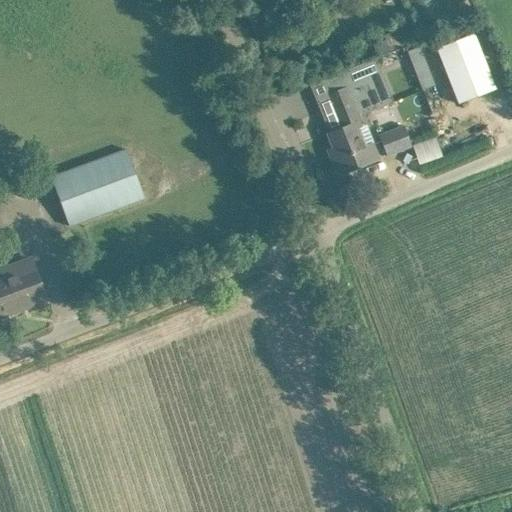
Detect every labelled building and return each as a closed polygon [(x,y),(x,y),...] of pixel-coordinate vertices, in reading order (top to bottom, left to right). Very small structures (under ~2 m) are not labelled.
[(436,49),(458,104),(496,89),(474,34),(436,49)] [(425,62),(413,67),(422,90),(434,85),(425,62)] [(315,96),(335,86),(328,72),(308,81),(315,96)] [(328,95),(315,100),(328,134),(341,128),(366,119),(364,114),(378,108),(389,104),(393,102),(382,75),(378,77),(367,81),(348,89),(347,87),(347,88),(328,95)] [(328,134),(327,134),(343,173),(378,159),(372,143),(364,146),(357,129),(368,124),(366,119),(341,128),(328,134)] [(433,157),(456,147),(446,123),(423,133),(433,157)] [(411,145),(404,127),(403,125),(378,135),(386,156),(411,145)] [(144,198),(126,150),(51,177),(69,226),(144,198)] [(3,277),(0,277),(0,316),(46,299),(31,259),(0,270),(3,277)]
